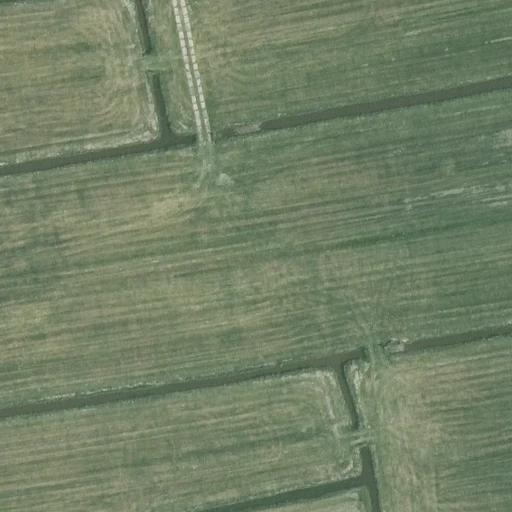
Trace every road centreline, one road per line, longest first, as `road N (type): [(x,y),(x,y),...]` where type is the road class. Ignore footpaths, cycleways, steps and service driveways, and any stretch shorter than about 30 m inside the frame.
road 1 (track): [(385,436),(380,356),(360,313),(219,206),(190,57)]
road 2 (track): [(190,57),(71,77)]
